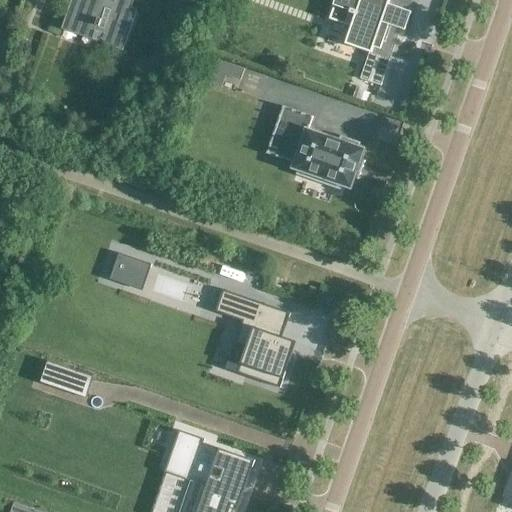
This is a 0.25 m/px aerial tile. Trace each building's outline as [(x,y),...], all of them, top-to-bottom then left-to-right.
[(115,0),(115,2),(107,0),(71,0),(61,29),(63,30),(65,22),(103,36),(101,41),(99,41),(99,42),(122,51),(137,10),(131,8),(133,0),(115,0)] [(388,25),(404,30),(411,12),(388,4),(389,0),(334,0),(332,5),(349,11),(349,13),(355,15),(345,44),(369,53),(371,53),(373,47),(380,49),(388,25)] [(369,53),(360,78),(380,85),(389,60),(371,53),(369,53)] [(217,64),(209,86),(210,86),(221,90),(229,68),(217,64)] [(270,143),(269,145),(267,152),(266,154),(268,154),(276,157),(277,158),(285,160),(287,161),(294,164),(293,168),(311,174),(310,177),(311,177),(330,183),(331,184),(331,181),(350,188),(363,150),(308,131),(313,117),(282,107),(276,127),(273,134),(272,136),(273,136),(270,143)] [(118,253),(111,276),(126,281),(133,259),(118,253)] [(223,290),(215,312),(242,321),(234,344),(246,348),(237,373),(280,388),(292,353),(278,348),(290,313),(223,290)] [(0,344),(0,367),(24,376),(32,355),(0,344)] [(177,455),(170,475),(191,482),(180,511),(228,511),(229,511),(230,511),(236,493),(235,493),(238,483),(222,478),(230,455),(202,445),(205,439),(179,430),(171,453),(177,455)] [(41,511),(14,502),(10,511),(41,511)]
